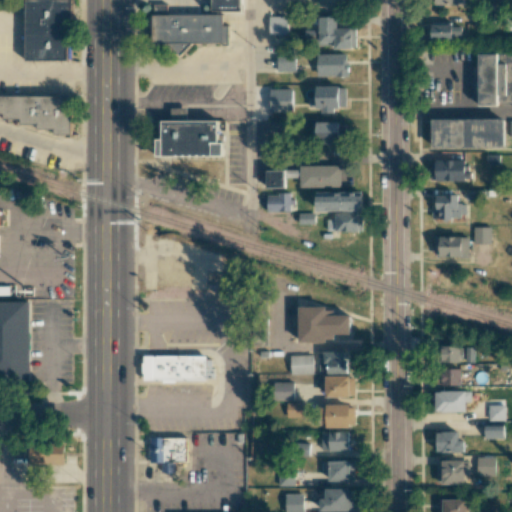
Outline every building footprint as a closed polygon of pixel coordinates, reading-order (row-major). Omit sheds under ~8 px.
[(72,0),(27,0),(28,62),(68,61),(68,41),(72,41),(72,0)] [(242,0),(213,0),(214,12),(242,12),(242,0)] [(224,15),(167,15),(167,5),(156,5),(156,44),(171,44),(181,55),(192,44),(231,45),(231,26),(224,26),(224,15)] [(287,16),(269,16),(269,34),(287,34),(287,16)] [(319,45),(335,45),(335,49),(352,48),(352,28),(336,28),(336,17),(319,17),(319,45)] [(461,39),(461,26),(452,26),(452,22),(431,22),(431,40),(461,39)] [(277,71),(295,71),(296,53),(277,53),(277,71)] [(317,53),(316,75),(347,76),(348,54),(317,53)] [(482,55),(482,107),(501,107),(501,55),(482,55)] [(334,113),(334,106),(346,106),(346,86),(315,86),(315,99),(308,99),(308,107),(322,107),(322,113),(334,113)] [(292,88),(269,89),(270,108),(292,108),(292,88)] [(72,98),(0,98),(0,115),(6,115),(7,120),(24,120),(24,126),(39,126),(39,131),(56,131),(56,137),(72,136),(72,98)] [(339,121),(316,122),(316,143),(339,142),(339,121)] [(508,123),(435,122),(435,148),(508,148),(508,123)] [(220,123),(165,124),(165,141),(159,141),(159,158),(226,157),(226,145),(221,145),(220,123)] [(465,180),(465,159),(429,160),(430,181),(465,180)] [(300,187),(341,187),(341,165),(300,165),(300,187)] [(284,187),(284,170),(266,170),(266,187),(284,187)] [(316,212),(362,211),(362,191),(316,192),(316,212)] [(267,211),(292,210),(291,193),(266,194),(267,211)] [(458,195),(435,194),(434,217),(466,218),(466,203),(458,203),(458,195)] [(335,213),(335,219),(327,219),(327,231),(362,231),(362,212),(335,213)] [(473,243),(491,243),(491,227),(473,226),(473,243)] [(469,237),(434,236),(434,256),(469,257),(469,237)] [(30,303),(0,303),(0,371),(30,371),(30,303)] [(298,341),(333,341),(333,333),(350,334),(350,315),(326,315),(326,307),(299,306),(298,341)] [(459,362),(460,345),(439,345),(439,362),(459,362)] [(345,351),(319,352),(319,373),(346,373),(345,351)] [(313,373),(313,354),(290,355),(291,374),(313,373)] [(144,355),(207,355),(207,381),(144,380),(144,355)] [(439,385),(461,384),(460,368),(439,369),(439,385)] [(325,396),(354,396),(354,375),(325,376),(325,396)] [(294,400),(293,381),(272,382),(273,400),(294,400)] [(466,412),(466,402),(471,402),(471,391),(435,391),(435,411),(466,412)] [(349,404),(322,404),(322,427),(349,427),(349,404)] [(505,404),(488,405),(488,420),(505,420),(505,404)] [(504,422),(485,421),(484,438),(503,439),(504,422)] [(348,431),(321,431),(321,450),(349,450),(348,431)] [(464,440),(458,440),(458,431),(436,431),(436,452),(464,452),(464,440)] [(187,437),(149,438),(149,461),(160,461),(160,473),(175,473),(175,462),(187,462),(187,437)] [(29,464),(64,464),(64,443),(29,443),(29,464)] [(478,456),(477,475),(495,476),(496,456),(478,456)] [(321,461),(322,473),(328,472),(328,481),(354,480),(354,460),(321,461)] [(464,483),(464,474),(470,474),(470,461),(437,461),(437,484),(464,483)] [(278,485),(294,486),(294,471),(278,471),(278,485)] [(354,510),(354,488),(325,489),(325,498),(319,498),(319,510),(354,510)] [(284,511),(303,511),(303,494),(285,494),(284,511)] [(466,511),(466,499),(437,499),(436,511),(466,511)]
